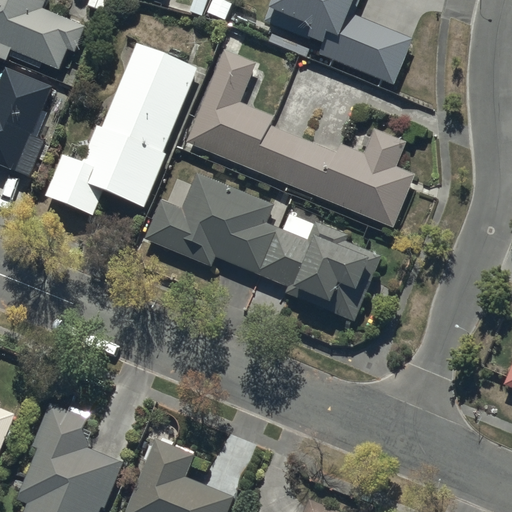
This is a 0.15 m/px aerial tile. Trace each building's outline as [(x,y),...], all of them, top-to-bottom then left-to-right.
[(0,0),(0,53),(6,57),(8,52),(41,66),(43,61),(58,67),(67,46),(75,49),(85,24),(43,6),(44,0),(0,0)] [(322,43),(319,50),(395,81),(414,36),(355,12),(360,0),(270,0),(270,1),(273,2),(266,17),(274,21),(267,38),(307,54),(313,40),(322,43)] [(197,64),(137,40),(104,124),(99,122),(85,157),(66,149),(48,194),(94,212),(104,186),(145,202),(165,151),(162,150),(197,64)] [(225,47),(187,139),(394,224),(416,171),(398,164),(407,140),(375,127),(366,151),(341,141),(337,150),(271,123),(274,115),(239,101),(256,60),(225,47)] [(0,160),(30,173),(44,137),(38,135),(47,111),(43,109),(52,85),(6,67),(0,81),(0,160)] [(213,262),(216,253),(288,283),(286,288),(355,317),(381,253),(345,239),(347,233),(315,220),(314,223),(290,213),(284,227),(267,220),(274,203),(197,171),(183,205),(163,197),(148,235),(213,262)] [(97,511),(100,506),(104,507),(123,461),(88,446),(83,426),(87,417),(51,402),(32,447),(36,448),(16,497),(27,501),(22,511),(97,511)] [(0,451),(15,415),(0,409),(0,451)] [(227,511),(234,495),(185,476),(194,453),(159,439),(130,511),(227,511)] [(336,511),(308,501),(303,511),(336,511)]
